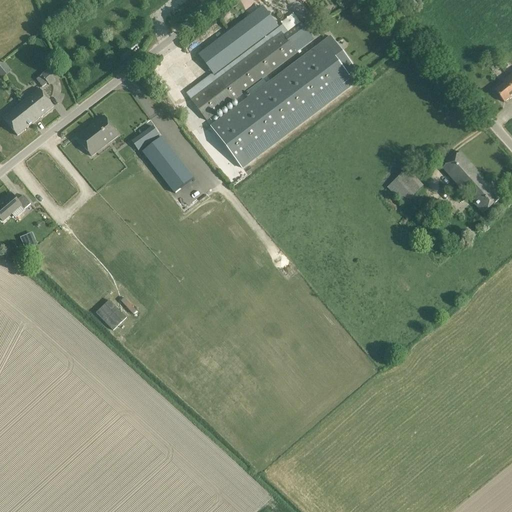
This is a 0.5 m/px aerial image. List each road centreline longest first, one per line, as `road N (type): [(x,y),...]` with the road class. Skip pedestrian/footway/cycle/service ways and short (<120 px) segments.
road 1 (unclassified): [(0,172),(224,0)]
road 2 (unclassified): [(511,148),(382,0)]
